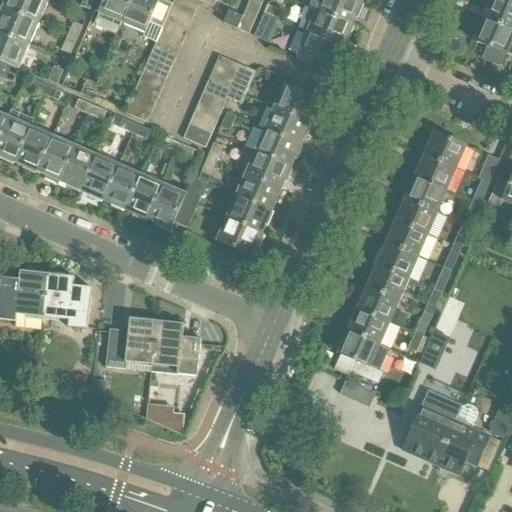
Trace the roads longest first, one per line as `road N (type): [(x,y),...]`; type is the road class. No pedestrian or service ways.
road 1 (residential): [(273,326),(0,208)]
road 2 (tertiary): [(273,326),(385,57)]
road 3 (secondary): [(199,491),(0,432)]
road 4 (tertiary): [(199,491),(273,326)]
road 5 (secondary): [(0,462),(165,511)]
road 6 (residential): [(511,113),(385,57)]
